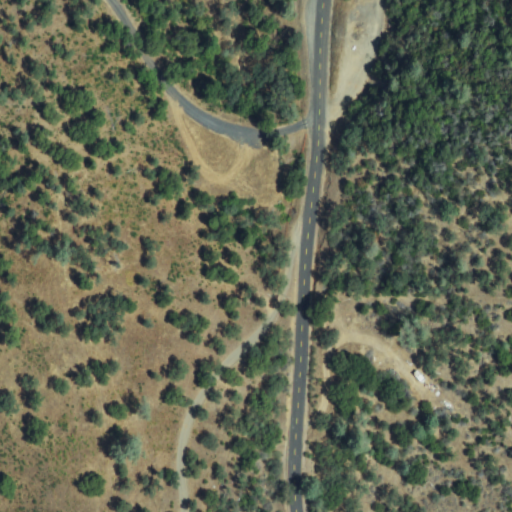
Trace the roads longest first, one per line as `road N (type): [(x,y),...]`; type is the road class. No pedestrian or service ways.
road 1 (tertiary): [(296,511),(306,226),(326,0)]
road 2 (track): [(306,226),(278,301),(203,382),(185,447),(185,511)]
road 3 (track): [(318,121),(266,136),(203,121),(180,103),(104,0)]
road 4 (residential): [(379,0),(375,46),(335,111),(318,121)]
